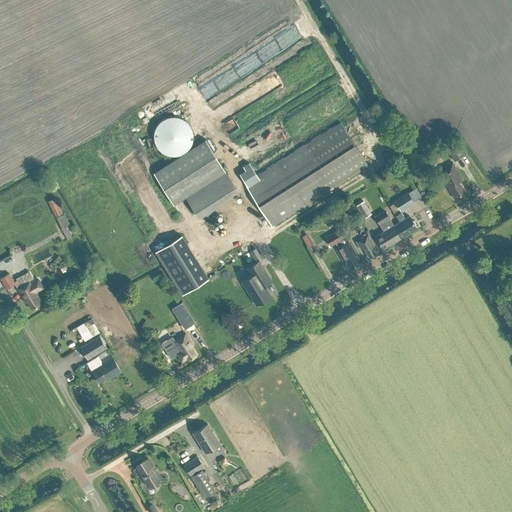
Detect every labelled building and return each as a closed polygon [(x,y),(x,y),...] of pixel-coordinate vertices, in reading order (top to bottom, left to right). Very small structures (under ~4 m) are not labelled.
[(177,117),(174,117),(170,117),(167,117),(164,119),(161,120),(158,123),(156,125),(155,128),(154,132),(153,135),(153,138),(154,142),(156,145),(157,148),(160,150),(163,152),(166,154),(169,155),(173,155),(176,155),(179,154),(182,152),(185,150),(188,148),(189,145),(191,141),(191,138),(192,135),(191,131),(190,128),(188,125),(186,122),(184,120),(181,118),(177,117)] [(367,165),(352,140),(340,122),(244,183),(271,225),(367,165)] [(445,144),(454,160),(464,154),(455,138),(445,144)] [(453,198),(464,191),(458,181),(462,179),(451,162),(437,170),(453,198)] [(226,170),(185,196),(199,218),(240,192),(226,170)] [(399,221),(394,225),(393,225),(401,238),(417,228),(409,215),(405,218),(399,209),(412,201),(407,193),(394,200),(395,202),(390,205),(399,221)] [(56,214),(63,210),(55,195),(48,199),(56,214)] [(356,204),(363,217),(371,213),(363,200),(356,204)] [(375,235),(383,248),(383,249),(383,248),(401,238),(393,225),(394,225),(385,210),(375,216),(383,230),(375,235)] [(361,219),(359,215),(354,218),(356,222),(354,223),(361,233),(369,228),(362,218),(361,219)] [(67,226),(62,228),(67,239),(72,236),(67,226)] [(357,261),(359,260),(348,241),(345,236),(348,234),(343,228),(337,232),(334,233),(334,232),(324,238),(329,246),(336,242),(338,247),(335,248),(342,260),(345,258),(350,268),(358,263),(357,261)] [(303,234),(309,244),(315,241),(309,230),(303,234)] [(375,250),(377,249),(368,233),(355,240),(360,249),(363,247),(369,257),(376,252),(375,250)] [(209,276),(182,234),(157,249),(183,292),(209,276)] [(249,249),(255,258),(262,253),(256,245),(249,249)] [(271,295),(264,284),(271,280),(259,260),(247,267),(252,275),(241,281),(249,294),(255,304),(264,299),(271,295)] [(15,284),(17,287),(25,302),(27,301),(32,308),(42,302),(35,291),(43,287),(38,278),(30,283),(29,280),(33,278),(29,270),(21,275),(16,278),(17,280),(15,281),(9,272),(0,278),(7,288),(15,284)] [(62,270),(55,274),(57,278),(64,275),(62,270)] [(182,301),(172,307),(177,317),(187,310),(182,301)] [(195,325),(187,313),(179,319),(186,331),(195,325)] [(77,324),(85,338),(101,329),(93,315),(77,324)] [(177,353),(182,360),(187,356),(188,359),(195,354),(190,345),(192,344),(185,334),(173,340),(180,351),(177,353)] [(87,359),(98,352),(107,347),(99,335),(80,346),(87,359)] [(121,371),(110,353),(100,359),(102,363),(91,370),(99,382),(113,374),(113,375),(121,371)] [(211,430),(207,423),(192,432),(204,452),(219,443),(215,436),(215,434),(212,430),(211,430)] [(219,459),(221,464),(228,460),(230,463),(232,462),(227,454),(219,459)] [(184,464),(191,475),(204,466),(198,455),(184,464)] [(147,458),(135,466),(148,486),(160,479),(147,458)] [(193,475),(206,496),(215,490),(201,469),(193,475)] [(151,503),(147,505),(150,511),(154,511),(156,511),(151,503)]
